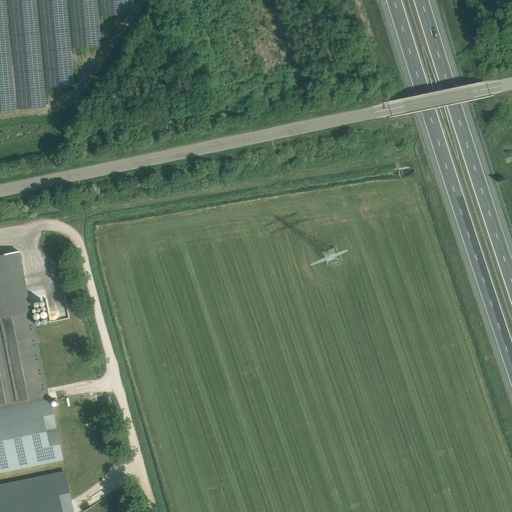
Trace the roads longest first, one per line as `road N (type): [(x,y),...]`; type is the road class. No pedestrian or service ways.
road 1 (unclassified): [(0,190),(511,83)]
road 2 (motorway): [(395,0),(511,363)]
road 3 (motorway): [(511,276),(423,0)]
road 4 (track): [(155,511),(89,267)]
